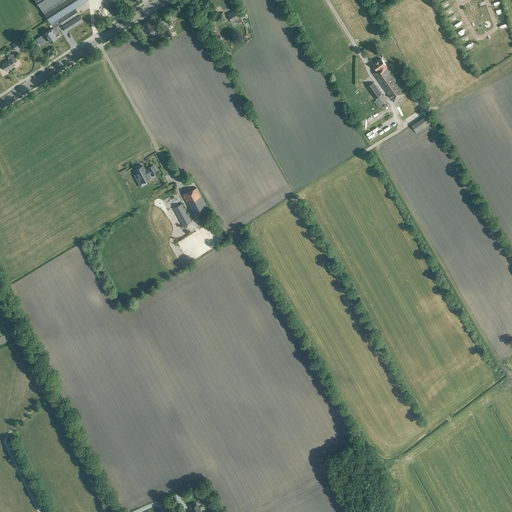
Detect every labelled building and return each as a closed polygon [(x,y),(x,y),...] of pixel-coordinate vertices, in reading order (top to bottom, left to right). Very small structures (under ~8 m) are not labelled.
[(35,0),(51,24),(52,26),(54,28),(51,30),(43,35),(46,40),(48,39),(50,42),(56,38),(53,33),(60,29),(58,26),(61,24),(61,25),(78,14),(75,9),(88,0),(87,0),(35,0)] [(223,13),(220,14),(224,21),(227,19),(226,18),(229,17),(232,23),(236,21),(238,24),(243,21),(241,17),(239,18),(235,10),(228,14),(228,15),(225,16),(223,13)] [(78,15),(74,18),(68,22),(70,25),(80,19),(78,15)] [(149,21),(142,25),(146,30),(145,31),(148,35),(151,33),(153,35),(151,36),(153,39),(157,36),(155,34),(153,32),(155,30),(149,21)] [(22,45),(19,40),(12,45),(16,49),(22,45)] [(8,57),(8,60),(1,64),(6,71),(15,65),(14,63),(17,61),(12,54),(8,57)] [(373,73),(393,102),(406,93),(381,59),(373,65),(377,70),(373,73)] [(375,98),(382,94),(374,82),(367,87),(375,98)] [(388,102),(382,94),(375,98),(381,107),(388,102)] [(429,117),(415,126),(418,131),(432,121),(429,117)] [(142,165),(134,170),(141,182),(150,178),(149,175),(151,174),(152,175),(157,172),(152,165),(147,167),(148,169),(145,170),(142,165)] [(195,219),(209,211),(196,187),(182,195),(195,219)] [(183,226),(191,222),(182,204),(174,208),(183,226)] [(198,508),(196,503),(190,505),(192,511),(190,511),(201,511),(199,507),(198,508)]
